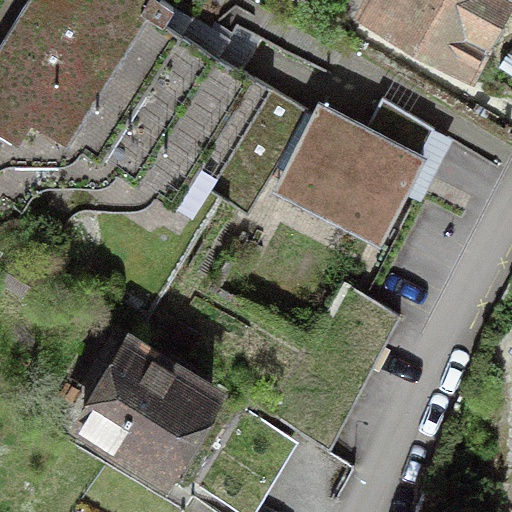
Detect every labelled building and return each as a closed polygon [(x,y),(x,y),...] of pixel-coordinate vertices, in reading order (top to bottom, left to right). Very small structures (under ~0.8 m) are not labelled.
[(40,0),(0,66),(0,104),(35,125),(108,0),(40,0)] [(145,0),(141,7),(128,0),(108,0),(35,125),(99,164),(180,31),(191,14),(165,0),(145,0)] [(505,0),(368,0),(362,12),(467,69),(505,0)] [(99,164),(137,188),(219,54),(180,31),(99,164)] [(255,76),(219,54),(137,188),(174,210),(255,76)] [(423,157),(419,155),(434,127),(382,96),(365,128),(317,103),(312,111),(272,86),(211,188),(247,213),(277,164),(388,224),(423,157)] [(334,312),(385,343),(400,314),(349,283),(334,312)] [(385,343),(334,312),(320,337),(371,369),(385,343)] [(371,369),(320,337),(314,348),(309,345),(301,360),(358,395),(371,369)] [(163,470),(211,390),(131,341),(83,421),(163,470)] [(358,395),(301,360),(288,385),(344,420),(358,395)] [(272,414),(329,449),(344,420),(288,385),(272,414)] [(239,511),(244,511),(291,436),(240,405),(192,483),(239,511)]
